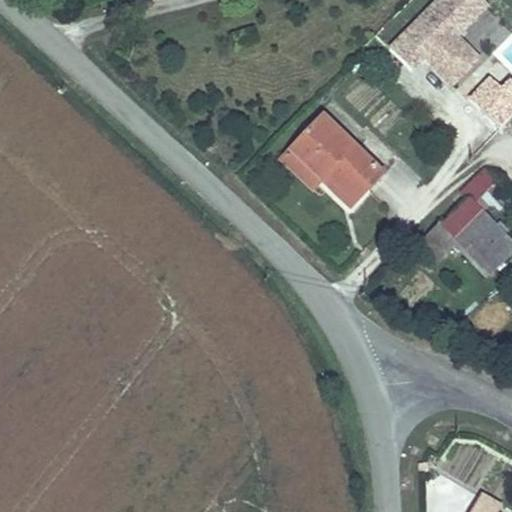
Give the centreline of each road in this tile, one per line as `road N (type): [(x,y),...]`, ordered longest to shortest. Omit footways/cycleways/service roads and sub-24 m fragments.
road 1 (tertiary): [(6,0),(304,277),(364,382)]
road 2 (tertiary): [(364,382),(407,378),(511,414)]
road 3 (tertiary): [(364,382),(389,511)]
road 4 (unknown): [(41,32),(164,0)]
